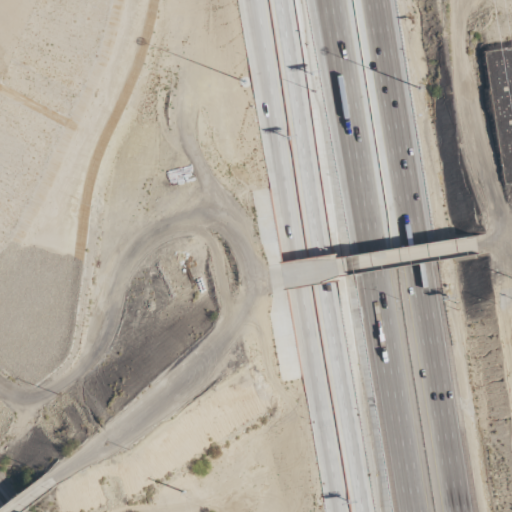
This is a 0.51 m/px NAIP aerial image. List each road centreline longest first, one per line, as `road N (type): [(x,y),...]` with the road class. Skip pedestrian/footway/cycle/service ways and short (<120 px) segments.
road 1 (motorway): [(458,511),(375,0)]
road 2 (motorway): [(260,0),(343,511)]
road 3 (motorway): [(368,511),(286,0)]
road 4 (motorway): [(334,0),(415,511)]
